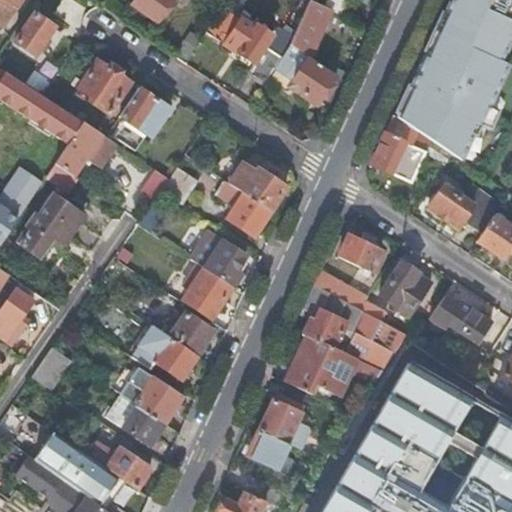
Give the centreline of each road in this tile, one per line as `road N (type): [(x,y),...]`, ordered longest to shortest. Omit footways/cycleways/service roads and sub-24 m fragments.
road 1 (residential): [(332,179),(181,511)]
road 2 (residential): [(332,179),(99,25)]
road 3 (residential): [(0,408),(129,222)]
road 4 (residential): [(511,301),(332,179)]
road 5 (residential): [(411,0),(332,179)]
